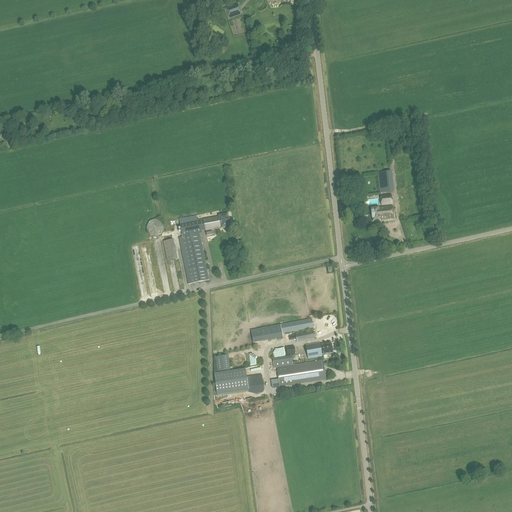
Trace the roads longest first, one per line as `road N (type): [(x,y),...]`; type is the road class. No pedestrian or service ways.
road 1 (tertiary): [(343,266),(311,0)]
road 2 (tertiary): [(371,511),(343,266)]
road 3 (unclassified): [(343,266),(511,229)]
